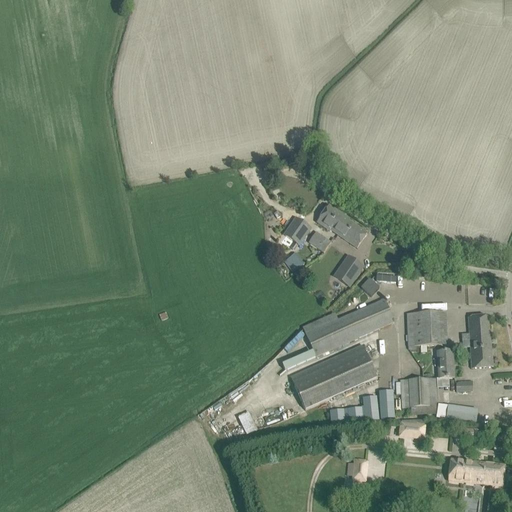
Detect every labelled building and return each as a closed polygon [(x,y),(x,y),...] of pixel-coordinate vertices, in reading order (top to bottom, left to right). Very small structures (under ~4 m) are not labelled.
[(342,216),(328,206),(317,223),(329,232),(330,231),(336,235),(339,230),(334,226),(342,216)] [(357,250),(361,244),(367,235),(348,222),(349,221),(342,216),(334,226),(339,230),(336,235),(357,250)] [(284,236),(299,246),(310,230),(296,220),(284,236)] [(323,254),(331,243),(325,240),(318,250),(323,254)] [(349,288),(363,268),(348,258),(334,278),(349,288)] [(398,287),(398,277),(375,277),(375,287),(398,287)] [(361,288),(371,298),(380,289),(370,279),(361,288)] [(316,358),(384,327),(393,323),(384,302),(306,336),(316,358)] [(407,315),(408,348),(439,346),(439,338),(446,338),(445,314),(407,315)] [(466,319),(468,340),(471,370),(493,368),(488,317),(466,319)] [(377,379),(362,347),(290,379),(305,412),(377,379)] [(439,380),(444,379),(454,379),(452,352),(437,353),(439,380)] [(402,409),(411,409),(411,415),(438,414),(436,380),(401,382),(402,409)] [(456,383),(456,393),(472,393),(472,382),(456,383)] [(380,418),(394,418),(393,391),(379,391),(380,418)] [(362,398),(363,408),(329,411),(331,427),(379,423),(376,397),(362,398)] [(439,406),(437,420),(477,426),(479,412),(439,406)] [(250,413),(238,418),(246,436),(258,431),(250,413)] [(423,440),(424,428),(401,425),(400,437),(423,440)] [(465,430),(463,441),(476,442),(477,432),(465,430)] [(505,467),(451,461),(449,482),(502,488),(505,467)] [(355,462),(353,481),(365,482),(367,463),(355,462)]
